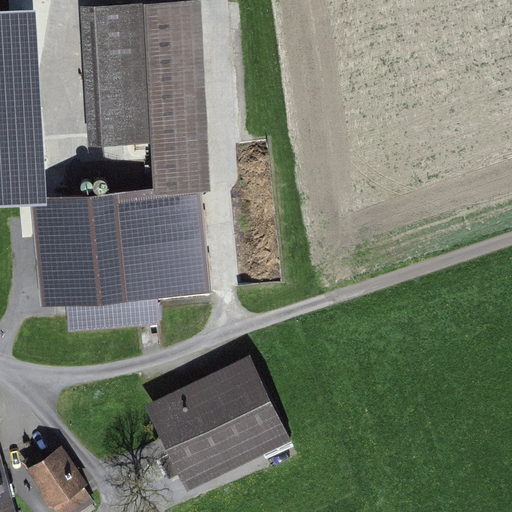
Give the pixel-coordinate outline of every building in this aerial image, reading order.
[(158,186),(34,195),(39,296),(68,295),(69,327),(157,318),(155,288),(209,285),(203,185),(212,185),(202,0),(95,0),(103,136),(154,133),(158,186)] [(26,54),(0,58),(0,166),(2,183),(44,177),(26,54)] [(279,274),(267,141),(234,144),(246,277),(279,274)] [(251,352),(146,401),(191,496),(296,447),(251,352)] [(60,442),(29,463),(44,486),(41,488),(50,502),(54,499),(62,511),(70,511),(90,499),(77,479),(82,475),(60,442)] [(16,511),(0,452),(0,511),(16,511)]
